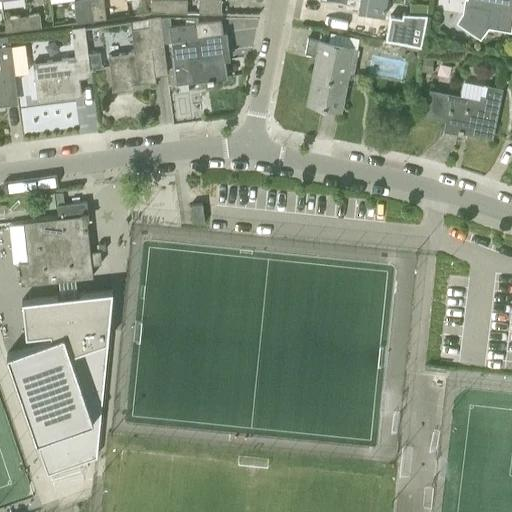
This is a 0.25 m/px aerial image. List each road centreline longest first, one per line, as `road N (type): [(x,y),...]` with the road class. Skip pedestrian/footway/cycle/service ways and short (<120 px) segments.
road 1 (residential): [(251,150),(354,167),(511,212)]
road 2 (residential): [(0,170),(174,150),(251,150)]
road 3 (residential): [(251,150),(277,0)]
